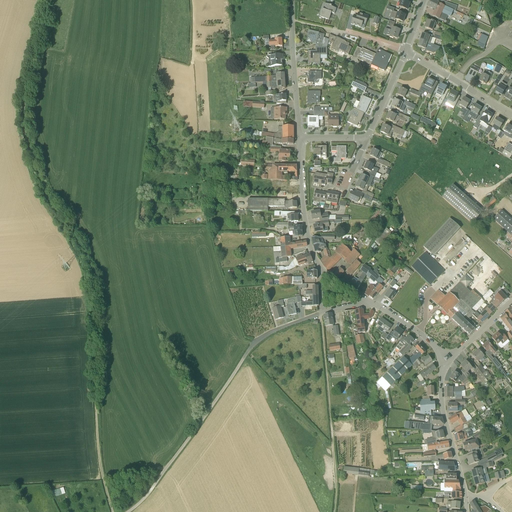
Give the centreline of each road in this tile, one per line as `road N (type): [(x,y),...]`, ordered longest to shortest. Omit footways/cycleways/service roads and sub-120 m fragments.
road 1 (track): [(48,0),(26,81),(24,129),(41,184),(92,275),(98,458),(113,511)]
road 2 (residential): [(128,511),(249,347),(321,312)]
road 3 (track): [(321,312),(333,511)]
road 4 (residential): [(298,136),(291,0)]
road 5 (residential): [(320,269),(309,246),(298,136)]
road 6 (residential): [(511,114),(404,51)]
road 7 (residential): [(465,497),(441,376)]
